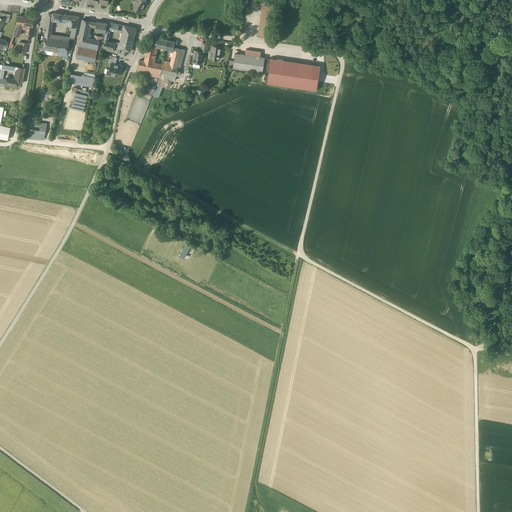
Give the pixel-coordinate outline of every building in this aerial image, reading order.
[(136,0),(132,8),(139,12),(145,0),(136,0)] [(263,0),(258,35),(271,37),(276,0),(263,0)] [(62,14),(53,12),(53,14),(49,13),(48,18),(52,19),(61,20),(62,14)] [(79,16),(69,15),(68,22),(67,25),(72,26),(77,27),(79,16)] [(34,18),(18,16),(16,24),(22,24),(28,25),(32,26),(34,18)] [(91,21),(82,19),(79,34),(81,37),(87,38),(90,25),(91,21)] [(108,23),(97,21),(96,26),(95,30),(105,32),(108,23)] [(119,24),(108,21),(107,28),(110,29),(118,31),(119,24)] [(22,24),(16,24),(13,33),(19,35),(22,24)] [(136,28),(124,25),(121,37),(133,40),(136,28)] [(50,37),(46,37),(44,49),(56,50),(62,51),(67,52),(69,40),(50,37)] [(87,38),(81,37),(79,46),(97,50),(100,41),(87,38)] [(133,40),(121,37),(118,48),(130,51),(133,40)] [(167,40),(157,37),(155,46),(156,46),(165,48),(167,40)] [(175,41),(167,40),(165,48),(173,50),(175,41)] [(107,42),(104,41),(102,49),(113,52),(115,44),(107,42)] [(27,44),(19,42),(17,52),(25,53),(27,44)] [(155,46),(147,44),(144,61),(153,62),(156,46),(155,46)] [(221,46),(212,45),(210,58),(219,59),(221,46)] [(97,50),(79,46),(76,58),(95,62),(97,50)] [(176,50),(174,54),(171,65),(178,66),(177,71),(179,71),(183,54),(179,53),(179,51),(176,50)] [(201,51),(195,50),(193,62),(198,63),(198,62),(201,63),(203,51),(201,51)] [(265,57),(235,53),(234,61),(233,68),(262,72),(265,57)] [(271,58),(267,81),(316,88),(319,66),(271,58)] [(144,61),(140,60),(137,73),(160,77),(161,72),(162,64),(153,62),(144,61)] [(115,64),(111,63),(109,69),(108,74),(111,75),(118,77),(119,72),(121,72),(123,66),(115,64)] [(166,65),(162,64),(161,72),(169,74),(176,76),(177,71),(178,66),(171,65),(170,66),(166,65)] [(24,72),(16,70),(15,79),(18,79),(18,83),(22,83),(24,72)] [(93,85),(95,72),(86,70),(81,75),(72,73),(70,81),(93,85)] [(15,79),(6,78),(5,86),(17,88),(18,83),(18,79),(15,79)] [(71,107),(84,110),(89,92),(81,90),(80,92),(75,91),(71,107)] [(41,100),(47,100),(47,97),(52,98),(52,91),(41,91),(41,100)] [(37,113),(31,113),(31,110),(28,110),(26,123),(29,123),(29,117),(37,118),(37,113)] [(39,131),(30,129),(28,137),(40,139),(41,135),(45,136),(47,124),(41,122),(39,131)] [(0,137),(8,140),(11,127),(0,124),(0,137)] [(180,256),(184,259),(191,246),(186,244),(180,256)]
